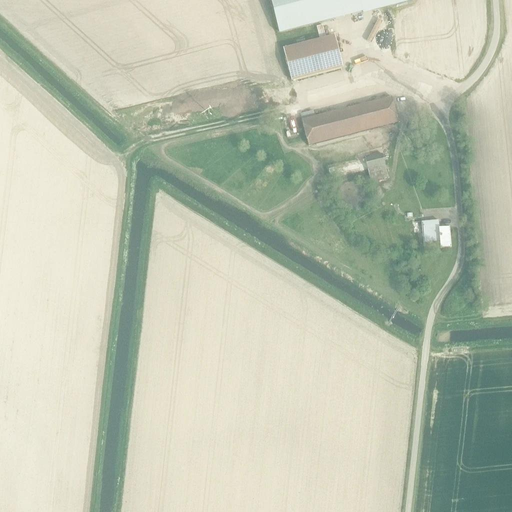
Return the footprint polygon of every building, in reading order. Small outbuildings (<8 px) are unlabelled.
[(269,0),(279,34),(362,12),(359,0),(269,0)] [(359,0),(362,12),(409,0),(359,0)] [(284,47),(293,79),(342,66),(333,33),(284,47)] [(303,119),(310,145),(400,121),(393,94),(303,119)] [(371,183),(388,178),(383,160),(389,159),(387,152),(329,168),(332,180),(368,170),(371,183)] [(451,227),(439,228),(438,221),(422,222),(423,242),(440,241),(440,247),(452,246),(451,227)]
